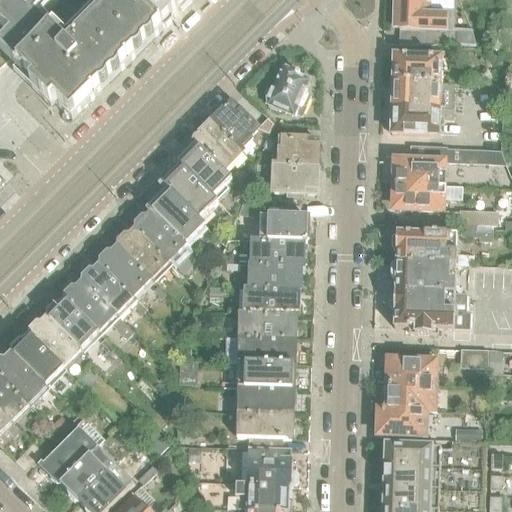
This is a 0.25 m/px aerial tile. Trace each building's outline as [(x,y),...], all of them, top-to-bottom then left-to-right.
[(0,25),(12,38),(0,50),(11,62),(28,78),(73,124),(76,121),(163,33),(161,30),(131,0),(0,0),(0,8),(3,11),(0,13),(0,25)] [(179,13),(166,0),(131,0),(161,30),(162,30),(166,30),(173,23),(173,19),(179,13)] [(191,0),(166,0),(179,13),(181,15),(193,2),(191,0)] [(448,33),(448,18),(430,17),(430,5),(427,5),(425,0),(400,0),(400,33),(418,34),(417,47),(456,48),(456,46),(476,47),(473,32),(456,32),(456,33),(448,33)] [(0,67),(3,70),(11,62),(0,50),(0,67)] [(394,85),(446,86),(447,61),(442,61),(395,59),(395,62),(393,65),(393,71),(394,74),(394,85)] [(296,119),(307,93),(305,92),(309,84),(300,80),(301,78),(284,70),(276,90),(274,89),(265,95),(267,106),(268,107),(270,111),(279,114),(283,113),(296,119)] [(393,112),(455,114),(455,87),(446,87),(446,86),(394,85),(393,112)] [(213,126),(239,153),(252,140),(250,138),(257,131),(246,120),(233,107),(227,112),(226,112),(225,112),(226,113),(225,115),(219,118),(215,124),(213,126)] [(455,114),(393,112),(393,123),(391,126),(391,132),(392,135),(392,138),(437,139),(443,139),(444,125),(454,126),(455,114)] [(239,153),(213,126),(210,129),(205,133),(201,138),(194,146),(197,149),(224,175),(243,156),(239,153)] [(265,150),(269,141),(264,139),(260,149),(265,150)] [(272,169),(318,171),(318,168),(319,161),(318,155),(318,151),(318,144),(297,144),(279,143),(278,150),(272,150),(272,169)] [(178,168),(181,170),(211,198),(230,180),(224,175),(197,149),(190,156),(187,156),(180,163),(179,166),(178,168)] [(396,189),(437,189),(438,180),(445,180),(445,166),(461,166),(507,169),(502,155),(500,155),(447,153),(448,151),(440,151),(427,150),(427,159),(412,159),(412,166),(400,166),(399,173),(395,173),(394,186),(396,186),(396,189)] [(318,171),(272,169),(271,197),(303,198),(303,197),(316,198),(316,192),(317,192),(317,188),(319,181),(317,174),(318,171)] [(163,189),(168,194),(198,222),(216,203),(211,198),(181,170),(175,177),(171,177),(165,184),(164,188),(163,189)] [(511,192),(511,181),(495,181),(495,191),(511,192)] [(248,194),(251,185),(247,183),(243,192),(248,194)] [(437,189),(396,189),(396,192),(394,192),(394,205),(398,205),(398,212),(411,212),(411,214),(424,215),(444,216),(444,203),(463,204),(463,190),(437,189)] [(198,222),(168,194),(162,201),(159,202),(152,208),(152,212),(150,213),(153,216),(185,246),(204,228),(198,222)] [(238,219),(260,219),(261,207),(243,206),(238,219)] [(478,232),(494,233),(506,232),(506,225),(511,224),(511,212),(509,212),(509,214),(499,214),(499,215),(460,214),(460,216),(452,215),(452,225),(460,226),(459,228),(462,228),(478,229),(478,232)] [(190,251),(185,246),(153,216),(148,221),(143,221),(137,228),(137,233),(173,268),(175,271),(177,272),(190,259),(197,266),(201,262),(190,251)] [(236,223),(229,216),(223,222),(231,229),(236,223)] [(251,242),(251,245),(306,247),(308,247),(308,244),(309,241),(309,233),(308,230),(308,222),(295,221),(260,219),(260,243),(251,242)] [(478,232),(478,229),(462,228),(461,239),(464,241),(480,241),(480,246),(493,246),(494,233),(478,232)] [(119,246),(119,250),(154,286),(173,268),(137,233),(130,239),(126,239),(119,246)] [(397,266),(457,268),(474,269),(475,259),(458,258),(458,238),(423,237),(398,236),(398,237),(393,242),(392,251),(397,256),(397,266)] [(249,268),(301,271),(303,271),(303,269),(305,266),(305,259),(304,256),(306,247),(251,245),(250,268),(249,268)] [(154,286),(119,250),(112,257),(108,257),(101,263),(101,268),(137,303),(154,286)] [(219,267),(222,260),(218,257),(214,261),(219,267)] [(457,297),(457,268),(397,266),(397,267),(393,271),(392,280),(396,284),(396,296),(457,297)] [(137,303),(101,268),(95,274),(91,274),(84,281),(84,285),(120,320),(137,303)] [(245,291),(245,292),(298,295),(301,295),(301,293),(303,290),(303,282),(301,279),(301,271),(249,268),(248,291),(245,291)] [(185,280),(177,272),(175,271),(172,275),(181,284),(185,280)] [(120,320),(84,285),(77,292),(73,292),(66,299),(66,303),(102,337),(112,328),(128,343),(135,336),(119,321),(120,320)] [(167,298),(159,289),(154,294),(163,303),(167,298)] [(223,301),(223,291),(210,290),(210,301),(223,301)] [(239,316),(239,317),(295,320),(296,319),(297,319),(297,317),(300,314),(300,308),(298,305),(298,295),(245,292),(244,316),(239,316)] [(457,297),(396,296),(391,300),(390,310),(395,314),(395,331),(410,332),(409,338),(414,338),(437,339),(438,333),(462,334),(470,334),(471,315),(467,315),(468,297),(457,297)] [(84,355),(102,337),(66,303),(60,310),(55,310),(49,316),(49,321),(84,355)] [(148,313),(139,304),(135,308),(144,317),(148,313)] [(239,317),(239,341),(295,343),(295,342),(297,339),(298,332),(295,329),(295,320),(239,317)] [(66,373),(84,355),(49,321),(42,327),(38,327),(31,334),(31,338),(66,373)] [(48,390),(66,373),(31,338),(24,345),(20,345),(13,352),(13,356),(48,390)] [(226,365),(239,365),(294,368),(294,367),(296,364),(297,357),(294,354),(295,343),(239,341),(227,341),(226,365)] [(115,352),(105,342),(102,346),(111,356),(115,352)] [(192,363),(191,353),(182,354),(182,364),(192,363)] [(489,373),(489,364),(489,354),(462,353),(461,372),(489,373)] [(48,390),(13,356),(5,364),(2,363),(0,365),(0,376),(31,407),(48,390)] [(172,372),(180,365),(175,360),(170,359),(165,365),(172,372)] [(180,364),(179,389),(197,390),(198,365),(180,364)] [(390,389),(435,390),(435,377),(439,377),(440,365),(439,365),(404,364),(404,366),(391,365),(391,372),(388,372),(388,385),(390,385),(390,389)] [(489,364),(489,373),(489,376),(500,376),(501,365),(489,364)] [(238,391),(293,394),(293,391),(296,388),(296,382),(293,379),(294,368),(239,365),(238,391)] [(0,411),(13,425),(31,407),(0,376),(0,411)] [(78,385),(70,377),(67,381),(74,388),(78,385)] [(434,416),(435,390),(390,389),(389,392),(388,392),(387,405),(389,405),(389,413),(424,415),(434,416)] [(238,415),(292,418),(292,416),(295,413),(295,407),(293,404),(293,394),(238,391),(238,415)] [(185,412),(185,401),(177,401),(176,412),(185,412)] [(173,415),(165,407),(158,415),(166,422),(173,415)] [(13,425),(0,411),(0,449),(4,453),(22,435),(13,425)] [(423,440),(424,415),(389,413),(383,413),(383,417),(379,417),(378,430),(380,430),(379,438),(423,440)] [(237,440),(249,441),(283,443),(291,443),(294,438),(294,431),(292,428),(292,418),(238,415),(237,440)] [(87,428),(94,421),(90,416),(82,424),(87,428)] [(60,439),(71,428),(62,419),(51,430),(60,439)] [(176,431),(167,423),(160,430),(168,439),(176,431)] [(61,488),(62,489),(99,452),(80,433),(67,446),(43,470),(50,477),(51,481),(56,487),(61,488)] [(456,433),(455,444),(482,445),(483,434),(456,433)] [(171,448),(157,434),(146,444),(160,459),(171,448)] [(109,450),(116,442),(111,438),(104,445),(109,450)] [(485,511),(488,445),(482,445),(455,444),(430,443),(429,450),(442,451),(441,472),(440,493),(439,511),(485,511)] [(44,455),(50,449),(44,444),(39,450),(44,455)] [(25,475),(44,456),(34,446),(15,465),(25,475)] [(442,451),(429,450),(382,449),(381,464),(386,464),(386,470),(441,472),(442,451)] [(80,507),(117,470),(99,452),(62,489),(68,495),(69,499),(75,505),(79,506),(80,507)] [(202,466),(202,452),(190,452),(189,466),(202,466)] [(293,475),(293,463),(291,463),(291,454),(283,454),(248,452),(247,488),(290,491),(290,490),(292,490),(292,488),(296,488),(299,485),(299,478),(296,475),(293,475)] [(127,468),(136,459),(131,455),(122,463),(127,468)] [(503,473),(503,459),(492,458),(491,473),(503,473)] [(144,489),(159,475),(153,469),(139,483),(144,489)] [(117,470),(80,507),(85,511),(111,511),(135,489),(117,470)] [(440,493),(441,472),(386,470),(381,470),(380,485),(385,485),(385,491),(440,493)] [(502,495),(503,480),(491,480),(491,494),(502,495)] [(289,511),(290,491),(247,488),(236,487),(235,502),(240,502),(239,511),(289,511)] [(439,511),(440,493),(385,491),(380,491),(380,506),(385,507),(384,511),(439,511)] [(148,511),(134,498),(119,511),(148,511)] [(501,511),(502,501),(490,501),(490,511),(501,511)]
